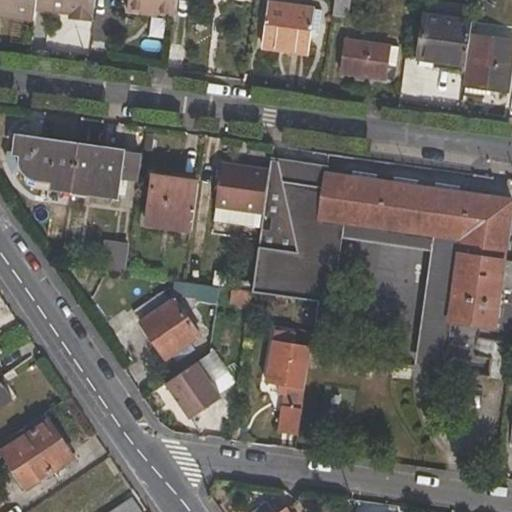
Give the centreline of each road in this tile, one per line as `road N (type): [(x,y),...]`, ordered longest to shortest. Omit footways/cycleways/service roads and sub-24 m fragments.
road 1 (residential): [(0,84),(511,150)]
road 2 (residential): [(144,455),(511,503)]
road 3 (residential): [(20,279),(144,455)]
